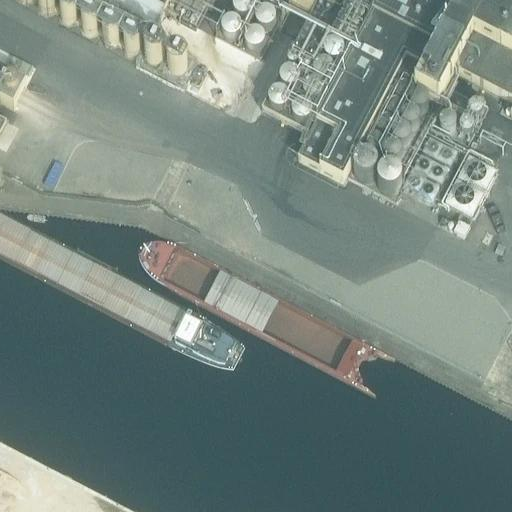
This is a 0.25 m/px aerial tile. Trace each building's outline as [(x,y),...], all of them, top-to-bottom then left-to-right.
[(161,17),(195,34),(212,0),(103,0),(156,26),(161,17)] [(511,14),(490,4),(492,0),(319,0),(262,116),(310,141),(298,164),(343,187),(404,62),(426,74),(415,95),(439,108),(456,76),(511,106),(511,118),(511,121),(511,14)] [(28,87),(0,73),(0,105),(15,113),(28,87)] [(468,153),(440,207),(473,224),(501,169),(468,153)] [(433,154),(416,155),(416,176),(434,175),(433,154)] [(495,344),(496,338),(495,333),(494,327),(491,322),(488,319),(484,315),(479,312),(469,309),(463,310),(457,311),(451,314),(447,317),(444,321),(441,326),(439,331),(438,337),(438,343),(439,348),(442,353),(444,357),(449,361),(454,364),(458,366),(465,368),(471,367),(477,366),(482,363),(487,359),(491,354),(494,349),(495,344)]
